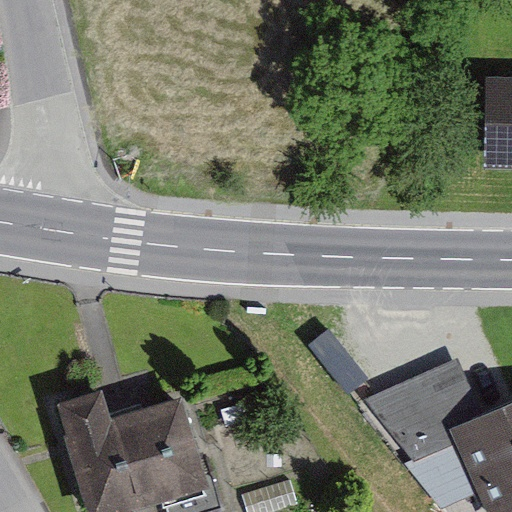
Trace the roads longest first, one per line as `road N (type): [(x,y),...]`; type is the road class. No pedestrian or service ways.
road 1 (secondary): [(511,259),(378,258),(53,231)]
road 2 (residential): [(53,231),(63,137),(30,0)]
